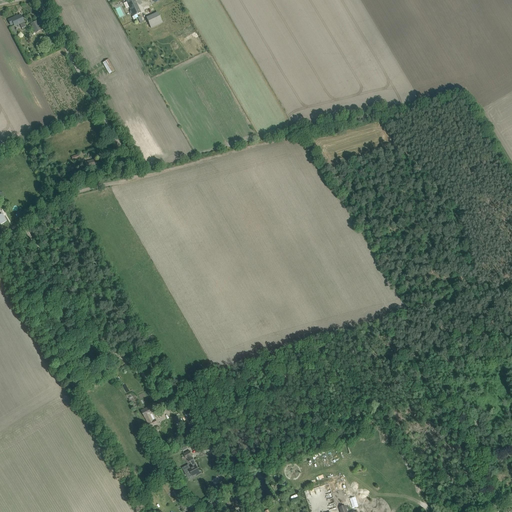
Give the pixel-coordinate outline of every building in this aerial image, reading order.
[(125,0),(127,2),(129,7),(131,11),(129,11),(130,13),(132,13),(133,16),(136,15),(141,13),(134,0),(125,0)] [(150,26),(154,24),(154,23),(161,20),(158,14),(147,19),(150,26)] [(24,22),(20,15),(15,18),(15,17),(8,20),(11,26),(14,25),(14,27),(20,24),(22,28),(26,27),(24,22)] [(35,33),(41,30),(36,22),(31,24),(35,33)] [(14,38),(18,36),(13,27),(10,28),(14,38)] [(109,74),(114,71),(108,60),(103,63),(109,74)] [(155,419),(152,414),(155,412),(152,406),(142,411),(145,417),(148,423),(150,428),(158,424),(155,419)] [(474,432),(482,429),(478,415),(470,418),(474,432)] [(187,458),(189,462),(190,461),(193,459),(191,456),(192,455),(190,451),(184,454),(186,458),(187,458)] [(190,461),(192,465),(190,467),(188,464),(182,468),(185,474),(190,471),(193,476),(197,474),(198,475),(201,473),(200,470),(199,469),(198,469),(196,466),(193,459),(190,461)] [(231,507),(233,511),(234,511),(236,511),(244,507),(240,498),(232,502),(233,506),(231,507)] [(179,505),(183,511),(182,511),(185,511),(194,507),(191,502),(186,505),(184,502),(179,505)]
